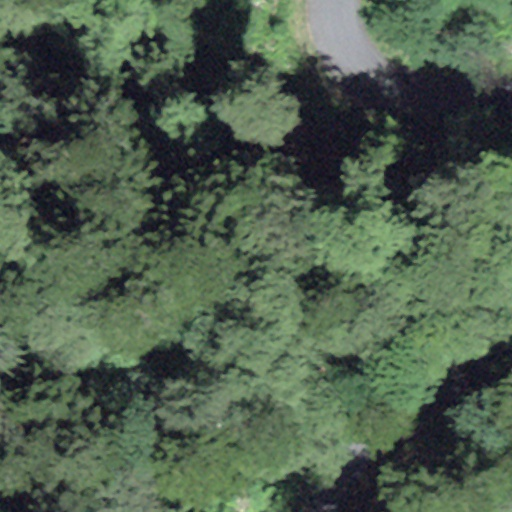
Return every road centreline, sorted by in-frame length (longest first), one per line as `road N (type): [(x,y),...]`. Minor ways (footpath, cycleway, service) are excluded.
road 1 (unclassified): [(326,511),(335,486),(386,428),(511,345)]
road 2 (unclassified): [(511,95),(403,88),(377,78),(340,41),(334,0)]
